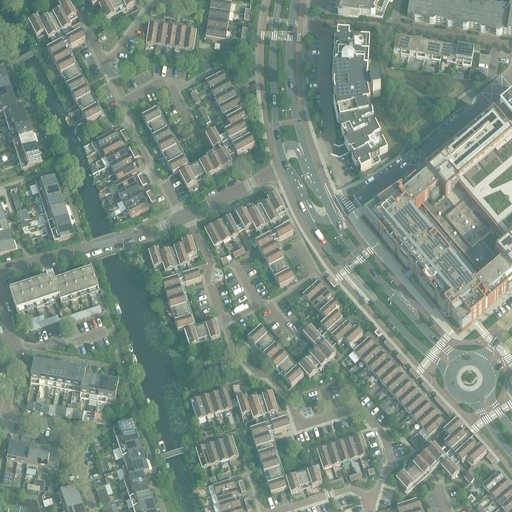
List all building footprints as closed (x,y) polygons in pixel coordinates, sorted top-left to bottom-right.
[(88,0),(93,9),(107,1),(105,0),(88,0)] [(126,11),(135,6),(131,0),(113,0),(99,8),(107,22),(116,17),(114,14),(124,9),(126,11)] [(338,0),(337,4),(329,1),(327,7),(325,14),(325,15),(358,19),(359,16),(382,19),(387,6),(389,2),(391,3),(392,0),(338,0)] [(452,24),(457,25),(456,27),(457,27),(458,25),(463,26),(462,29),(465,30),(468,27),(479,29),(481,33),(484,33),(485,30),(490,30),(489,33),(491,33),(491,31),(496,31),(495,35),(499,36),(502,34),(511,35),(511,11),(510,13),(434,0),(409,0),(407,17),(413,18),(415,21),(418,22),(419,18),(424,19),(423,21),(424,22),(425,19),(430,20),(429,24),(432,24),(435,21),(446,23),(448,27),(451,28),(452,24)] [(212,1),(210,13),(230,16),(231,4),(219,2),(212,1)] [(61,10),(56,12),(40,21),(38,17),(28,23),(37,39),(48,32),(52,39),(68,30),(65,24),(76,18),(68,2),(59,6),(61,10)] [(210,13),(209,20),(229,23),(230,16),(210,13)] [(209,20),(208,29),(227,32),(229,23),(209,20)] [(146,45),(157,46),(160,27),(149,25),(146,45)] [(157,46),(165,48),(168,28),(160,27),(157,46)] [(165,48),(175,49),(177,29),(168,28),(165,48)] [(175,49),(184,50),(186,31),(177,29),(175,49)] [(226,42),(227,32),(208,29),(206,39),(226,42)] [(196,32),(186,31),(184,50),(193,52),(196,32)] [(71,50),(86,42),(81,33),(66,41),(71,50)] [(368,99),(380,96),(378,86),(367,85),(370,37),(337,35),(333,94),(342,134),(346,144),(348,143),(350,147),(352,151),(350,152),(361,173),(390,158),(373,124),(368,99)] [(400,57),(409,58),(410,55),(409,55),(412,41),(396,38),(393,55),(394,56),(394,52),(401,53),(400,57)] [(424,61),(425,57),(427,43),(412,41),(409,55),(410,55),(416,56),(416,59),(424,61)] [(47,51),(56,66),(61,76),(64,75),(70,86),(67,87),(77,104),(79,103),(85,114),(83,115),(87,124),(101,116),(61,43),(47,51)] [(440,64),(441,60),(440,60),(442,46),(427,43),(425,57),(432,58),(431,62),(440,64)] [(446,65),(455,66),(458,49),(442,46),(440,60),(441,60),(447,61),(446,65)] [(473,51),(458,49),(455,66),(470,69),(473,51)] [(206,82),(211,91),(228,81),(223,73),(206,82)] [(0,93),(11,90),(8,80),(0,82),(0,93)] [(211,91),(216,100),(233,90),(228,81),(211,91)] [(0,93),(0,104),(14,100),(11,90),(0,93)] [(216,100),(220,107),(237,98),(233,90),(216,100)] [(242,106),(237,98),(220,107),(224,116),(242,106)] [(460,144),(425,175),(449,203),(434,215),(489,279),(502,268),(511,280),(511,99),(508,103),(473,132),(474,133),(472,135),(471,134),(465,140),(460,144)] [(0,114),(3,114),(17,109),(14,100),(0,104),(0,114)] [(3,114),(7,124),(26,117),(23,107),(17,109),(3,114)] [(173,176),(188,169),(157,112),(142,119),(147,128),(150,126),(156,137),(153,138),(162,156),(165,154),(171,165),(168,166),(173,176)] [(237,156),(255,146),(243,125),(247,123),(242,113),(227,121),(231,129),(224,133),(237,156)] [(207,125),(210,123),(206,115),(202,117),(207,125)] [(7,124),(10,133),(29,127),(26,117),(7,124)] [(10,133),(13,143),(33,136),(29,127),(10,133)] [(91,144),(96,153),(119,141),(114,132),(91,144)] [(213,151),(222,146),(215,132),(205,137),(213,151)] [(13,143),(16,153),(36,146),(33,136),(13,143)] [(101,151),(105,158),(123,149),(119,141),(96,153),(101,151)] [(16,153),(20,162),(39,156),(36,146),(16,153)] [(105,158),(110,167),(128,157),(123,149),(105,158)] [(207,178),(232,165),(224,151),(179,175),(187,189),(196,184),(194,181),(205,175),(207,178)] [(42,165),(39,156),(20,162),(23,172),(42,165)] [(110,167),(114,175),(132,166),(128,157),(110,167)] [(136,173),(132,166),(114,175),(118,183),(131,176),(136,173)] [(376,207),(359,219),(403,270),(401,272),(407,279),(407,280),(433,310),(435,308),(459,336),(472,325),(471,324),(485,311),(511,287),(511,280),(502,268),(489,279),(434,215),(449,203),(425,175),(424,175),(423,176),(407,189),(406,188),(399,193),(400,194),(378,210),(376,207)] [(113,186),(117,195),(136,184),(131,176),(118,183),(113,186)] [(35,186),(38,196),(58,189),(55,179),(35,186)] [(117,195),(122,203),(140,193),(136,184),(117,195)] [(38,196),(42,205),(61,199),(58,189),(38,196)] [(122,203),(126,211),(145,201),(140,193),(122,203)] [(275,215),(284,210),(276,195),(267,200),(269,205),(263,208),(259,210),(248,216),(245,212),(236,217),(244,231),(252,227),(256,234),(279,221),(275,215)] [(42,205),(45,215),(64,208),(61,199),(42,205)] [(149,209),(145,201),(126,211),(131,219),(149,209)] [(47,223),(48,224),(48,225),(68,218),(64,208),(45,215),(45,216),(44,217),(44,219),(45,221),(46,222),(47,223)] [(230,217),(222,221),(231,239),(239,234),(230,217)] [(44,226),(47,236),(71,228),(68,218),(48,225),(48,224),(44,226)] [(222,221),(213,226),(222,243),(231,239),(222,221)] [(0,224),(0,235),(9,232),(6,222),(0,224)] [(213,248),(222,243),(213,226),(204,230),(213,248)] [(279,243),(293,235),(288,226),(274,234),(279,243)] [(74,238),(71,228),(47,236),(51,246),(74,238)] [(0,235),(0,246),(12,242),(9,232),(0,235)] [(279,289),(292,281),(268,236),(254,244),(268,269),(271,268),(277,278),(274,279),(279,289)] [(187,259),(196,256),(191,240),(181,243),(182,247),(160,254),(159,250),(149,253),(154,269),(162,267),(164,273),(189,265),(187,259)] [(0,257),(16,252),(12,242),(0,246),(0,257)] [(91,271),(56,283),(54,283),(52,277),(37,282),(38,285),(10,294),(17,314),(44,305),(45,308),(55,305),(54,301),(59,300),(60,304),(98,291),(91,271)] [(185,287),(200,282),(197,272),(182,277),(185,287)] [(175,323),(177,328),(178,332),(193,328),(177,279),(163,283),(172,311),(175,310),(179,322),(175,323)] [(301,295),(309,303),(324,289),(316,281),(301,295)] [(330,296),(324,289),(309,303),(315,309),(330,296)] [(349,348),(362,336),(355,329),(352,332),(335,312),(338,310),(331,302),(318,314),(325,321),(320,326),(337,345),(343,341),(349,348)] [(210,342),(220,339),(215,323),(184,333),(189,349),(198,346),(197,342),(209,339),(210,342)] [(313,346),(321,339),(310,327),(302,334),(313,346)] [(291,387),(303,377),(260,328),(248,339),(255,347),(257,344),(265,353),(262,356),(276,370),(278,368),(286,377),(284,379),(291,387)] [(353,352),(359,360),(375,346),(368,339),(353,352)] [(382,344),(387,349),(390,346),(386,341),(382,344)] [(321,368),(335,355),(324,343),(298,367),(308,379),(316,372),(314,369),(318,365),(321,368)] [(359,360),(366,367),(381,354),(375,346),(359,360)] [(366,367),(372,374),(387,360),(381,354),(366,367)] [(372,374),(378,381),(393,367),(387,360),(372,374)] [(30,385),(39,386),(43,363),(34,362),(30,385)] [(39,386),(48,388),(52,365),(43,363),(39,386)] [(48,388),(56,389),(60,366),(52,365),(48,388)] [(56,389),(64,391),(68,368),(60,366),(56,389)] [(378,381),(384,388),(399,374),(393,367),(378,381)] [(64,391),(73,392),(77,369),(68,368),(64,391)] [(85,371),(77,369),(73,392),(81,394),(84,377),(85,371)] [(384,388),(391,395),(406,382),(399,374),(384,388)] [(80,400),(88,402),(92,379),(84,377),(81,394),(80,400)] [(88,402),(97,403),(101,380),(92,379),(88,402)] [(97,403),(106,405),(110,382),(101,380),(97,403)] [(118,383),(110,382),(106,405),(114,406),(118,383)] [(391,395),(396,402),(412,388),(406,382),(391,395)] [(396,402),(403,409),(418,395),(412,388),(396,402)] [(227,389),(218,392),(224,411),(233,408),(227,389)] [(218,392),(209,395),(215,414),(224,411),(218,392)] [(253,421),(278,413),(271,394),(248,401),(246,398),(237,401),(242,417),(250,415),(253,421)] [(209,395),(200,398),(206,417),(215,414),(209,395)] [(403,409),(410,416),(425,403),(418,395),(403,409)] [(196,420),(206,417),(200,398),(190,402),(196,420)] [(436,405),(443,411),(446,408),(440,401),(436,405)] [(410,416),(416,423),(431,410),(425,403),(410,416)] [(452,415),(446,408),(443,411),(448,418),(452,415)] [(416,423),(422,430),(437,416),(431,410),(416,423)] [(444,424),(437,416),(422,430),(428,437),(444,424)] [(274,434),(288,429),(285,419),(270,424),(274,434)] [(473,467),(486,455),(479,448),(476,451),(459,432),(462,429),(455,421),(443,433),(449,440),(444,445),(459,462),(464,457),(473,467)] [(113,430),(116,440),(136,434),(132,423),(113,430)] [(271,497),(286,492),(265,426),(250,431),(256,450),(260,449),(261,453),(258,455),(264,475),(268,474),(272,486),(268,487),(271,497)] [(116,440),(119,450),(139,443),(136,434),(116,440)] [(362,436),(352,440),(358,459),(368,455),(362,436)] [(232,438),(223,441),(229,460),(238,457),(232,438)] [(352,440),(344,442),(350,461),(358,459),(352,440)] [(223,441),(213,444),(219,463),(229,460),(223,441)] [(344,442),(335,445),(341,464),(350,461),(344,442)] [(119,450),(123,459),(142,453),(139,443),(119,450)] [(6,462),(17,464),(20,445),(10,444),(6,462)] [(213,444),(204,447),(211,466),(219,463),(213,444)] [(17,464),(27,466),(30,447),(20,445),(17,464)] [(335,445),(326,448),(332,467),(341,464),(335,445)] [(406,493),(445,458),(434,446),(413,466),(415,468),(406,476),(404,474),(395,481),(406,493)] [(37,471),(37,468),(40,449),(30,447),(27,466),(26,470),(37,471)] [(201,469),(211,466),(204,447),(195,450),(201,469)] [(322,470),(332,467),(326,448),(316,451),(322,470)] [(37,468),(47,470),(50,451),(40,449),(37,468)] [(61,453),(50,451),(47,470),(58,472),(61,453)] [(123,459),(126,469),(145,463),(142,453),(123,459)] [(451,481),(459,474),(448,462),(440,469),(451,481)] [(126,469),(129,479),(142,475),(143,475),(149,473),(145,463),(126,469)] [(312,489),(322,486),(317,471),(286,481),(291,496),(301,493),(300,490),(311,486),(312,489)] [(482,486),(488,494),(503,480),(497,473),(482,486)] [(469,485),(476,479),(471,474),(465,479),(469,485)] [(123,481),(126,490),(146,484),(143,475),(142,475),(129,479),(123,481)] [(488,494),(495,501),(510,487),(503,480),(488,494)] [(213,487),(216,497),(235,490),(232,481),(213,487)] [(126,490),(130,500),(149,494),(146,484),(126,490)] [(58,493),(61,504),(80,497),(76,487),(58,493)] [(495,501),(501,508),(511,497),(511,490),(510,487),(495,501)] [(214,507),(219,505),(238,499),(235,490),(216,497),(211,498),(214,507)] [(130,500),(133,510),(153,503),(149,494),(130,500)] [(61,504),(63,511),(67,511),(83,507),(80,497),(61,504)] [(511,497),(501,508),(504,511),(510,511),(511,510),(511,497)] [(219,505),(221,511),(229,511),(241,508),(238,499),(219,505)] [(49,508),(52,507),(54,511),(60,508),(59,504),(53,506),(51,500),(47,501),(49,508)] [(397,507),(398,511),(415,511),(419,511),(416,501),(397,507)] [(133,510),(133,511),(155,511),(153,503),(133,510)]
